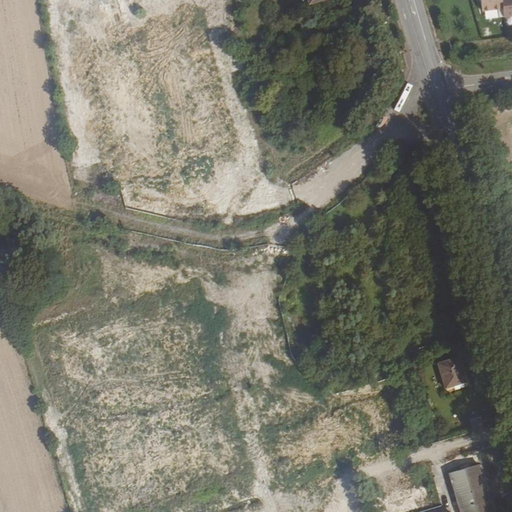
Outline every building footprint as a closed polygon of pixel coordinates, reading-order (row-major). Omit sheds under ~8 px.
[(307,0),(310,9),(329,4),(327,0),(307,0)] [(481,0),(483,10),(504,8),(502,0),(481,0)] [(511,0),(502,0),(504,8),(505,16),(511,15),(511,0)] [(79,52),(128,210),(170,220),(154,166),(238,141),(200,17),(79,52)] [(72,267),(94,260),(85,233),(63,240),(72,267)] [(36,327),(57,399),(214,354),(193,283),(36,327)] [(442,366),(450,389),(469,384),(462,360),(442,366)] [(274,388),(260,392),(287,489),(346,470),(407,453),(390,394),(284,424),(274,388)] [(70,445),(89,511),(117,511),(250,475),(228,402),(70,445)] [(474,419),(478,432),(489,430),(485,416),(474,419)] [(458,486),(461,497),(487,490),(480,468),(473,470),(471,464),(461,467),(463,472),(449,475),(453,488),(458,486)] [(281,490),(287,511),(357,511),(346,470),(287,489),(281,490)] [(425,480),(408,484),(411,496),(397,499),(400,511),(406,511),(431,505),(425,480)] [(453,488),(456,498),(461,497),(458,486),(453,488)] [(270,494),(275,511),(287,511),(281,490),(276,492),(270,494)] [(461,511),(493,511),(487,490),(461,497),(465,511),(461,511)] [(456,498),(460,511),(461,511),(465,511),(461,497),(456,498)]
